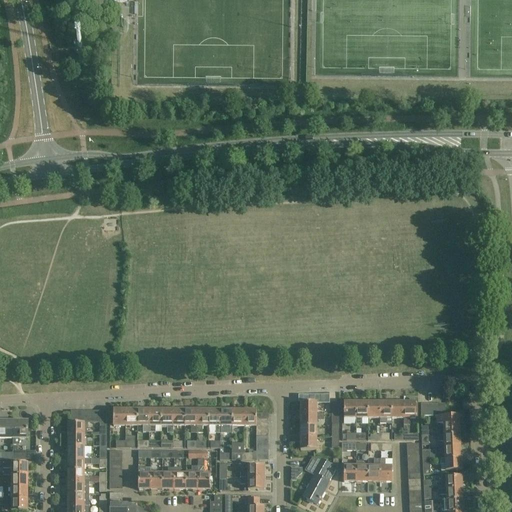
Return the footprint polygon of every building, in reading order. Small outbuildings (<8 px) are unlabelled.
[(300,402),(300,415),(317,415),(317,403),(320,403),(320,395),(309,395),(309,402),(300,402)] [(403,403),(403,418),(404,418),(404,426),(409,426),(409,418),(415,418),(415,403),(415,400),(409,400),(409,403),(403,403)] [(356,418),(356,403),(344,403),(344,418),(356,418)] [(368,418),(368,403),(356,403),(356,418),(356,425),(362,425),(362,418),(368,418)] [(368,418),(379,418),(379,403),(368,403),(368,418)] [(379,418),(379,424),(391,424),(391,418),(391,403),(379,403),(379,418)] [(403,403),(391,403),(391,418),(403,418),(403,403)] [(125,426),(126,410),(113,410),(113,426),(125,426)] [(125,426),(137,426),(137,410),(126,410),(125,426)] [(149,433),(149,410),(137,410),(137,426),(143,426),(143,433),(149,433)] [(161,410),(149,410),(149,433),(156,433),(156,426),(161,426),(161,410)] [(173,410),(161,410),(161,426),(167,426),(167,434),(173,434),(173,426),(173,410)] [(173,426),(185,426),(185,410),(173,410),(173,426)] [(197,410),(185,410),(185,426),(191,426),(191,434),(196,434),(197,410)] [(202,426),(208,426),(209,411),(197,410),(196,434),(202,434),(202,426)] [(220,434),(220,411),(209,411),(208,426),(215,427),(215,434),(220,434)] [(232,427),(232,411),(220,411),(220,434),(227,434),(227,427),(232,427)] [(232,427),(244,427),(244,411),(232,411),(232,427)] [(244,411),(244,427),(256,427),(256,426),(256,420),(256,414),(256,411),(244,411)] [(316,415),(300,415),(300,427),(316,427),(316,421),(324,421),(324,415),(316,415)] [(459,416),(445,417),(438,417),(436,417),(436,424),(442,424),(443,435),(459,435),(459,416)] [(0,438),(13,439),(13,421),(0,421),(0,438)] [(13,439),(13,445),(19,445),(19,444),(19,439),(26,439),(28,439),(28,422),(13,421),(13,439)] [(88,423),(83,423),(77,423),(70,423),(68,423),(68,435),(84,436),(87,436),(87,430),(88,430),(88,424),(88,423)] [(316,439),(316,427),(300,427),(300,439),(316,439)] [(84,447),(84,436),(68,435),(68,447),(84,447)] [(444,447),(460,447),(459,435),(443,435),(438,435),(438,442),(443,442),(444,447)] [(125,442),(125,449),(135,449),(135,442),(135,437),(125,437),(125,442)] [(316,439),(300,439),(300,451),(316,451),(316,439)] [(232,461),(244,461),(244,455),(244,454),(244,444),(232,444),(232,461)] [(84,459),(84,447),(68,447),(68,459),(84,459)] [(444,447),(444,459),(460,458),(460,447),(444,447)] [(436,450),(422,451),(422,454),(422,461),(429,460),(437,459),(436,450)] [(26,451),(12,451),(12,453),(13,453),(13,460),(26,460),(26,451)] [(208,452),(198,452),(198,459),(198,467),(198,490),(210,491),(210,475),(204,475),(204,460),(208,460),(208,452)] [(313,458),(312,458),(305,470),(315,476),(303,497),(317,505),(330,483),(329,482),(336,470),(329,466),(330,464),(321,459),(313,458)] [(444,459),(440,459),(441,472),(461,471),(460,458),(444,459)] [(92,459),(84,459),(68,459),(68,471),(84,471),(84,466),(91,466),(92,459)] [(367,483),(379,483),(379,460),(374,460),(374,467),(368,466),(367,483)] [(385,460),(379,460),(379,483),(392,483),(392,467),(385,467),(385,460)] [(356,466),(356,482),(367,483),(368,466),(363,466),(363,462),(356,462),(356,466)] [(12,476),(28,476),(28,464),(12,463),(12,470),(3,470),(3,476),(12,476)] [(220,478),(227,478),(227,469),(227,466),(230,466),(230,464),(220,464),(220,469),(220,478)] [(240,478),(264,479),(264,466),(248,466),(248,472),(240,472),(240,478)] [(356,482),(356,466),(344,466),(344,482),(356,482)] [(198,467),(192,467),(192,471),(186,471),(186,474),(186,490),(198,490),(198,467)] [(151,474),(151,468),(145,468),(145,474),(138,474),(138,490),(150,490),(151,474)] [(162,474),(162,490),(174,490),(174,468),(168,468),(168,474),(162,474)] [(174,468),(174,490),(186,490),(186,474),(181,474),(181,468),(174,468)] [(289,480),(298,481),(299,468),(290,468),(289,480)] [(84,471),(68,471),(68,483),(89,483),(91,483),(91,477),(84,477),(84,471)] [(162,474),(151,474),(150,490),(162,490),(162,474)] [(12,476),(12,488),(28,488),(28,476),(12,476)] [(438,484),(438,490),(462,489),(461,477),(445,478),(445,484),(438,484)] [(227,478),(220,478),(219,492),(230,492),(230,487),(227,487),(227,478)] [(264,491),(264,479),(240,478),(240,485),(248,485),(248,491),(264,491)] [(89,495),(89,483),(68,483),(68,495),(89,495)] [(4,488),(4,499),(12,499),(28,499),(28,488),(12,488),(4,488)] [(446,502),(462,501),(462,489),(438,490),(439,496),(446,495),(446,502)] [(68,495),(68,507),(84,507),(89,507),(89,495),(68,495)] [(210,510),(222,510),(222,496),(214,496),(214,503),(210,503),(210,510)] [(225,497),(224,511),(232,511),(232,497),(225,497)] [(28,499),(12,499),(0,499),(0,506),(12,506),(12,511),(28,511),(28,499)] [(264,511),(264,507),(260,507),(260,499),(248,499),(247,511),(264,511)] [(444,508),(441,508),(441,511),(462,511),(463,509),(466,508),(466,501),(463,501),(446,502),(444,502),(444,508)] [(110,503),(109,511),(128,511),(128,503),(122,503),(110,503)]
